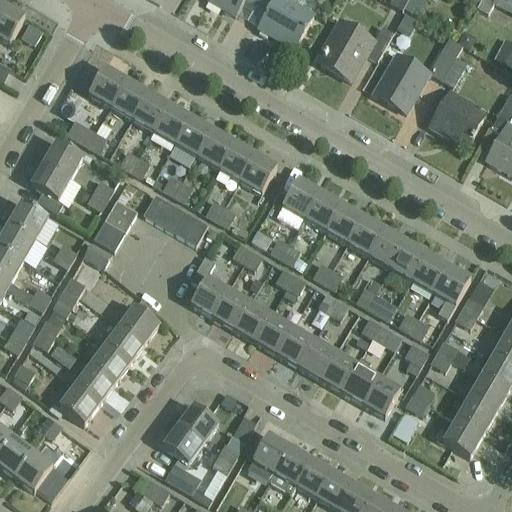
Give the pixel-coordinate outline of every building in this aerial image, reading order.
[(210,0),(208,5),(236,22),(246,5),(258,13),(265,0),(210,0)] [(265,0),(258,13),(268,19),(259,36),(271,43),(273,40),(297,54),(316,22),(310,19),(316,9),(316,5),(306,0),(299,0),(294,9),(280,1),(280,0),(265,0)] [(410,6),(398,0),(397,0),(392,12),(403,18),(406,14),(410,6)] [(421,0),(413,0),(410,6),(406,14),(411,17),(414,11),(419,13),(425,2),(421,0)] [(463,0),(481,10),(486,0),(463,0)] [(511,0),(486,0),(481,10),(479,15),(489,21),(496,9),(508,15),(510,11),(511,11),(511,0)] [(3,11),(0,16),(0,44),(10,51),(25,24),(3,11)] [(406,20),(397,36),(409,42),(417,26),(406,20)] [(378,69),(395,41),(383,34),(374,49),(340,29),(332,43),(336,45),(321,71),(352,89),(367,63),(378,69)] [(29,31),(22,44),(35,52),(42,38),(29,31)] [(443,89),(458,64),(464,53),(449,45),(428,80),(396,62),(374,102),(408,121),(430,81),(443,89)] [(493,63),(511,73),(511,49),(503,45),(493,63)] [(458,64),(443,89),(454,95),(468,70),(458,64)] [(0,67),(0,84),(4,87),(11,74),(0,67)] [(111,114),(126,87),(104,75),(88,101),(111,114)] [(126,87),(111,114),(132,126),(147,100),(126,87)] [(469,152),(486,123),(474,116),(476,113),(451,98),(431,134),(444,142),(446,139),(469,152)] [(147,100),(132,126),(153,139),(169,112),(147,100)] [(504,140),(488,167),(511,180),(511,126),(511,127),(511,126),(511,101),(497,126),(493,134),(504,140)] [(169,112),(153,139),(175,151),(190,125),(169,112)] [(190,125),(175,151),(196,163),(212,137),(190,125)] [(87,154),(95,140),(75,128),(67,142),(87,154)] [(212,137),(196,163),(218,176),(233,149),(212,137)] [(106,146),(95,140),(87,154),(98,160),(106,146)] [(56,149),(44,171),(70,186),(83,164),(56,149)] [(254,162),(233,149),(218,176),(239,188),(254,162)] [(130,178),(138,165),(127,158),(120,172),(130,178)] [(277,175),(254,162),(239,188),(261,201),(277,175)] [(138,165),(130,178),(141,185),(149,171),(138,165)] [(44,171),(31,193),(46,202),(41,211),(55,219),(60,210),(58,208),(70,186),(44,171)] [(173,203),(181,190),(170,183),(162,197),(173,203)] [(304,226),(320,200),(297,187),(282,213),(304,226)] [(93,199),(107,207),(113,196),(100,188),(93,199)] [(127,189),(116,207),(124,211),(134,194),(127,189)] [(181,190),(173,203),(184,210),(192,196),(181,190)] [(107,207),(93,199),(87,210),(100,218),(107,207)] [(320,200),(304,226),(326,238),(341,212),(320,200)] [(154,229),(166,208),(155,202),(143,223),(154,229)] [(116,207),(110,217),(131,230),(137,219),(124,211),(116,207)] [(176,214),(166,208),(154,229),(164,235),(176,214)] [(216,228),(224,214),(213,208),(205,222),(216,228)] [(21,209),(8,231),(35,247),(36,246),(46,251),(58,230),(48,225),(21,209)] [(341,212),(326,238),(347,251),(363,224),(341,212)] [(176,214),(164,235),(174,241),(186,220),(176,214)] [(224,214),(216,228),(227,234),(235,221),(224,214)] [(110,217),(104,228),(125,240),(131,230),(110,217)] [(197,226),(186,220),(174,241),(185,247),(197,226)] [(363,224),(347,251),(369,263),(384,237),(363,224)] [(208,232),(197,226),(185,247),(196,253),(208,232)] [(104,228),(93,247),(114,259),(125,240),(104,228)] [(35,247),(8,231),(0,246),(0,255),(23,268),(35,247)] [(240,232),(237,238),(244,243),(248,236),(240,232)] [(217,239),(211,235),(207,242),(213,245),(217,239)] [(384,237),(369,263),(390,276),(405,249),(384,237)] [(257,238),(251,249),(265,257),(271,246),(257,238)] [(281,266),(289,252),(278,246),(270,260),(281,266)] [(405,249),(390,276),(412,288),(427,261),(405,249)] [(91,250),(83,264),(104,276),(112,262),(91,250)] [(243,272),(251,258),(240,251),(232,265),(243,272)] [(58,260),(71,268),(76,260),(62,252),(58,260)] [(289,252),(281,266),(292,272),(300,259),(289,252)] [(23,268),(0,255),(0,283),(10,290),(23,268)] [(262,264),(251,258),(243,272),(254,278),(262,264)] [(71,268),(58,260),(53,267),(67,275),(71,268)] [(448,274),(427,261),(412,288),(433,300),(448,274)] [(197,277),(191,287),(196,291),(201,293),(191,312),(213,324),(228,298),(206,285),(215,269),(205,263),(197,277)] [(324,291),(332,277),(321,271),(313,284),(324,291)] [(448,274),(433,300),(445,307),(437,321),(447,327),(470,287),(448,274)] [(286,296),(294,283),(283,276),(275,290),(286,296)] [(332,277),(324,291),(335,297),(343,283),(332,277)] [(486,277),(483,286),(496,291),(499,282),(486,277)] [(0,283),(0,307),(6,297),(42,318),(46,311),(33,303),(10,290),(0,283)] [(305,289),(294,283),(286,296),(297,303),(305,289)] [(71,285),(65,296),(78,304),(85,293),(71,285)] [(256,285),(250,294),(257,298),(262,288),(256,285)] [(33,303),(46,311),(51,303),(37,295),(33,303)] [(78,304),(65,296),(58,307),(72,315),(78,304)] [(367,316),(375,302),(364,296),(356,309),(367,316)] [(249,310),(228,298),(213,324),(234,337),(249,310)] [(329,321),(337,308),(326,301),(318,315),(329,321)] [(386,308),(375,302),(367,316),(378,322),(386,308)] [(462,317),(476,325),(482,314),(468,306),(462,317)] [(337,308),(329,321),(340,328),(348,314),(337,308)] [(249,310),(234,337),(256,349),(271,323),(249,310)] [(21,334),(34,342),(46,322),(33,314),(21,334)] [(134,314),(119,334),(144,352),(159,332),(134,314)] [(476,325),(462,317),(456,328),(470,336),(476,325)] [(410,341),(418,327),(407,321),(399,334),(410,341)] [(271,323),(256,349),(277,362),(292,335),(271,323)] [(372,346),(380,333),(369,326),(361,340),(372,346)] [(418,327),(410,341),(421,347),(429,333),(418,327)] [(40,339),(54,347),(60,336),(46,328),(40,339)] [(391,339),(380,333),(372,346),(383,353),(391,339)] [(119,334),(104,354),(129,372),(144,352),(119,334)] [(292,335),(277,362),(298,374),(314,348),(292,335)] [(8,346),(21,354),(26,346),(12,338),(8,346)] [(54,347),(40,339),(34,350),(47,358),(54,347)] [(511,345),(505,342),(493,363),(511,374),(511,345)] [(360,343),(356,350),(365,356),(369,348),(360,343)] [(8,346),(3,353),(17,361),(21,354),(8,346)] [(335,360),(314,348),(298,374),(320,387),(335,360)] [(437,360),(451,368),(457,357),(444,349),(437,360)] [(412,351),(404,365),(414,370),(411,375),(418,379),(429,361),(423,358),(412,351)] [(57,352),(51,360),(57,365),(63,357),(57,352)] [(129,372),(104,354),(89,373),(114,392),(129,372)] [(356,373),(335,360),(320,387),(341,399),(356,373)] [(451,368),(437,360),(431,371),(445,379),(451,368)] [(511,374),(493,363),(480,385),(507,400),(511,391),(511,374)] [(356,373),(341,399),(362,411),(378,385),(366,378),(371,369),(361,364),(356,373)] [(15,383),(16,384),(14,388),(22,394),(25,389),(28,391),(35,379),(21,372),(15,383)] [(89,373),(75,393),(99,412),(114,392),(89,373)] [(378,385),(362,411),(385,424),(400,398),(378,385)] [(480,385),(468,406),(495,421),(507,400),(480,385)] [(419,392),(413,403),(426,411),(433,400),(419,392)] [(99,412),(75,393),(59,414),(63,417),(84,432),(99,412)] [(0,407),(5,411),(14,399),(8,394),(0,404),(0,407)] [(22,404),(14,399),(5,411),(12,417),(22,404)] [(426,411),(413,403),(406,414),(420,422),(426,411)] [(495,421),(468,406),(456,427),(482,443),(495,421)] [(54,409),(49,416),(54,420),(58,423),(63,417),(59,414),(54,409)] [(178,433),(203,451),(218,431),(193,413),(178,433)] [(405,416),(394,438),(412,447),(423,425),(405,416)] [(234,437),(247,447),(261,428),(248,418),(234,437)] [(48,424),(38,436),(45,442),(54,429),(48,424)] [(482,443),(456,427),(443,450),(469,465),(482,443)] [(61,434),(54,429),(45,442),(52,447),(61,434)] [(203,451),(178,433),(163,453),(187,472),(203,451)] [(0,459),(12,444),(0,434),(0,459)] [(253,448),(245,463),(252,468),(248,475),(270,488),(274,481),(290,455),(267,442),(261,453),(253,448)] [(12,444),(0,459),(0,473),(13,483),(32,459),(25,454),(12,444)] [(85,456),(78,451),(71,461),(78,466),(85,456)] [(225,452),(218,463),(232,471),(238,460),(229,454),(225,452)] [(290,455),(274,481),(270,488),(291,501),(295,494),(311,467),(290,455)] [(214,482),(204,500),(212,505),(222,487),(225,482),(232,471),(218,463),(212,458),(207,466),(214,471),(212,474),(217,477),(214,482)] [(32,459),(13,483),(34,499),(52,474),(32,459)] [(332,480),(311,467),(295,494),(317,506),(332,480)] [(173,469),(163,486),(207,511),(212,505),(194,494),(200,485),(173,469)] [(332,480),(317,506),(327,511),(342,511),(354,492),(332,480)] [(154,508),(162,495),(139,481),(130,494),(154,508)] [(354,492),(342,511),(370,511),(375,505),(354,492)] [(161,511),(169,499),(162,495),(154,508),(160,511),(161,511)]
